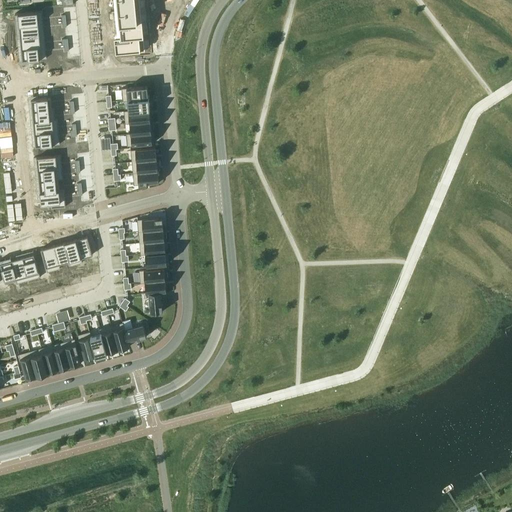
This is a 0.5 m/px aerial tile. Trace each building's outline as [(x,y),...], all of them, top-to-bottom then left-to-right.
[(117,0),(121,35),(114,36),(116,52),(145,49),(140,0),(117,0)] [(37,11),(18,13),(19,25),(38,23),(37,11)] [(38,23),(19,25),(20,37),(40,35),(38,23)] [(40,35),(20,37),(21,49),(41,47),(40,35)] [(41,47),(21,49),(23,60),(42,58),(41,47)] [(147,85),(122,88),(123,100),(149,97),(147,85)] [(50,97),(31,99),(32,111),(52,109),(50,97)] [(149,97),(123,100),(128,100),(129,110),(124,110),(124,111),(150,109),(149,97)] [(52,109),(32,111),(33,121),(53,119),(52,109)] [(150,109),(124,111),(125,122),(151,120),(150,109)] [(53,119),(33,121),(34,133),(54,131),(53,119)] [(151,120),(125,122),(125,123),(130,123),(131,132),(126,133),(126,134),(151,131),(151,120)] [(54,131),(34,133),(36,146),(55,144),(54,131)] [(151,131),(126,134),(127,146),(152,143),(151,131)] [(136,149),(131,149),(132,161),(157,159),(156,147),(136,149)] [(56,155),(37,157),(38,170),(57,168),(56,155)] [(157,159),(132,161),(133,173),(158,170),(160,170),(159,159),(157,159)] [(57,168),(38,170),(39,180),(58,178),(57,168)] [(158,170),(133,173),(134,184),(159,182),(158,170)] [(58,178),(39,180),(40,192),(59,190),(58,178)] [(59,190),(40,192),(41,204),(51,203),(52,208),(61,207),(59,190)] [(162,217),(137,219),(138,230),(164,228),(162,217)] [(164,228),(138,230),(140,242),(165,239),(167,239),(166,228),(164,229),(164,228)] [(88,235),(75,239),(80,258),(93,254),(88,235)] [(75,239),(65,242),(70,260),(80,258),(75,239)] [(165,239),(140,242),(140,251),(141,254),(145,254),(166,252),(166,251),(165,239)] [(65,242),(53,245),(58,264),(70,260),(65,242)] [(53,245),(41,248),(46,267),(58,264),(53,245)] [(166,252),(145,254),(147,265),(155,264),(167,263),(166,252)] [(34,253),(23,256),(28,275),(39,272),(34,253)] [(23,256),(11,259),(16,278),(28,275),(23,256)] [(11,259),(0,263),(5,281),(16,278),(11,259)] [(164,267),(139,270),(140,282),(145,282),(165,280),(165,279),(168,279),(167,268),(164,268),(164,267)] [(165,280),(145,282),(146,293),(149,293),(161,292),(166,291),(165,280)] [(161,292),(149,293),(150,312),(163,311),(161,292)] [(122,301),(120,305),(126,310),(129,306),(127,305),(122,301)] [(123,322),(111,325),(118,349),(130,346),(128,341),(125,329),(123,322)] [(143,323),(125,329),(128,341),(147,336),(143,323)] [(111,325),(100,328),(101,333),(107,353),(108,352),(108,354),(118,351),(118,349),(111,325)] [(90,331),(78,334),(85,358),(96,355),(96,356),(97,355),(91,335),(90,331)] [(101,333),(91,335),(97,355),(107,353),(101,333)] [(75,338),(63,341),(70,366),(81,362),(75,338)] [(63,341),(52,344),(59,369),(59,368),(60,371),(70,368),(70,366),(63,341)] [(52,344),(41,347),(48,372),(59,369),(52,344)] [(41,347),(30,350),(37,375),(48,372),(41,347)] [(30,350),(19,353),(26,378),(37,375),(30,350)]
